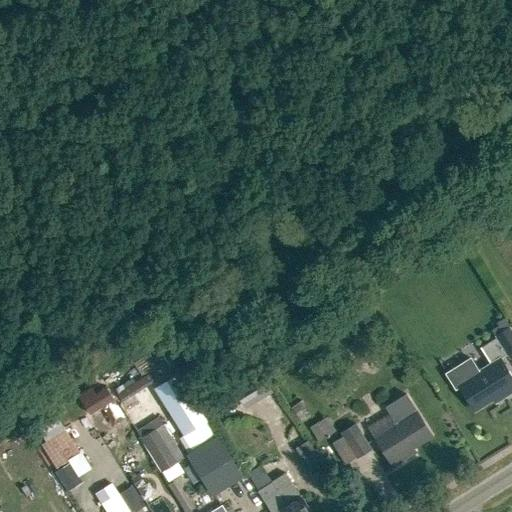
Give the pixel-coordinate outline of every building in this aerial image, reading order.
[(495,335),(509,357),(511,355),(511,323),(508,326),(495,335)] [(149,355),(134,364),(144,379),(158,370),(149,355)] [(470,357),(445,373),(455,388),(459,386),(474,409),(492,398),(495,402),(511,390),(511,376),(500,358),(478,371),(470,357)] [(144,379),(119,395),(124,403),(169,374),(164,366),(158,370),(144,379)] [(245,407),(272,391),(259,370),(232,386),(245,407)] [(178,373),(154,388),(184,435),(208,421),(178,373)] [(385,405),(389,413),(367,427),(392,466),(416,450),(414,447),(432,435),(405,392),(385,405)] [(106,396),(85,405),(94,426),(116,416),(106,396)] [(318,440),(336,429),(327,415),(309,426),(318,440)] [(184,435),(179,439),(188,454),(217,436),(208,421),(184,435)] [(356,458),(372,448),(355,422),(340,431),(356,458)] [(152,423),(138,431),(144,439),(157,431),(152,423)] [(165,426),(157,431),(176,461),(184,456),(165,426)] [(68,459),(81,451),(65,428),(41,443),(56,467),(68,459)] [(163,469),(176,461),(157,431),(144,439),(163,469)] [(217,436),(188,454),(213,493),(242,475),(217,436)] [(313,474),(325,466),(308,439),(295,447),(313,474)] [(91,467),(81,451),(68,459),(70,463),(78,476),(91,467)] [(70,463),(57,471),(70,491),(83,483),(78,476),(70,463)] [(264,463),(250,471),(259,487),(273,479),(264,463)] [(301,497),(285,472),(271,481),(272,482),(258,490),(271,511),(278,511),(280,511),(310,511),(301,497)] [(112,483),(96,493),(107,511),(130,511),(118,493),(112,483)] [(124,490),(132,511),(133,511),(145,507),(136,485),(124,490)]
